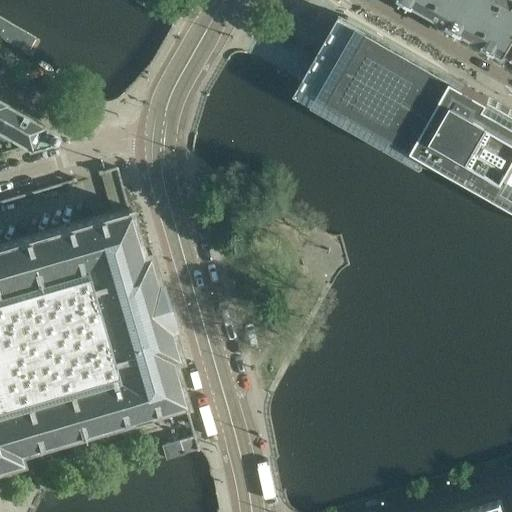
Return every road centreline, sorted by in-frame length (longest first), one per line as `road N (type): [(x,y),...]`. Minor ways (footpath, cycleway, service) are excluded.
road 1 (tertiary): [(251,511),(164,187),(160,142)]
road 2 (residential): [(366,0),(511,82)]
road 3 (tertiary): [(160,142),(175,85),(224,0)]
road 4 (residential): [(0,79),(115,146)]
